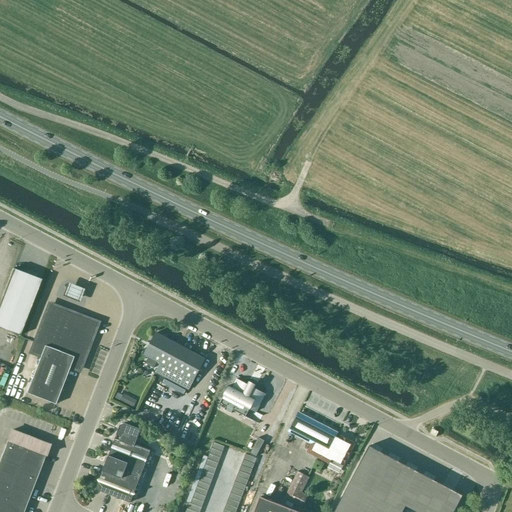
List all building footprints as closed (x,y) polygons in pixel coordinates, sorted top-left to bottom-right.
[(0,328),(19,336),(41,279),(13,268),(0,300),(0,328)] [(68,279),(63,293),(79,299),(85,285),(68,279)] [(96,323),(49,305),(34,342),(30,352),(40,356),(25,393),(54,404),(69,367),(78,370),(96,323)] [(205,359),(196,354),(156,333),(144,355),(159,363),(155,373),(188,390),(193,381),(205,359)] [(248,408),(256,412),(265,394),(236,379),(232,387),(228,385),(219,403),(244,416),(248,408)] [(297,414),(288,431),(311,444),(307,452),(341,469),(352,447),(351,441),(340,436),(338,439),(335,437),(337,434),(297,414)] [(140,429),(124,423),(120,425),(100,478),(97,479),(98,482),(95,489),(130,503),(133,495),(135,494),(134,492),(150,450),(134,444),(140,429)] [(435,437),(437,433),(438,432),(432,429),(429,434),(435,437)] [(22,511),(49,445),(11,430),(0,457),(0,511),(22,511)] [(258,438),(250,453),(256,456),(265,441),(258,438)] [(225,447),(214,442),(212,448),(223,452),(225,447)] [(223,452),(212,448),(210,453),(221,458),(223,452)] [(361,451),(339,511),(403,511),(405,511),(451,511),(458,494),(434,485),(435,483),(416,477),(416,475),(398,468),(398,466),(379,459),(380,458),(361,451)] [(210,453),(207,459),(219,463),(221,458),(210,453)] [(256,459),(245,454),(243,460),(254,464),(256,459)] [(205,465),(216,469),(219,463),(207,459),(205,465)] [(254,464),(243,460),(241,466),(252,470),(254,464)] [(203,470),(214,474),(216,469),(205,465),(203,470)] [(241,466),(239,471),(250,475),(252,470),(241,466)] [(201,476),(212,480),(214,474),(203,470),(201,476)] [(250,475),(239,471),(236,477),(248,481),(250,475)] [(309,477),(297,471),(284,498),(301,507),(307,495),(301,492),(309,477)] [(199,481),(210,486),(212,480),(201,476),(199,481)] [(248,481),(236,477),(234,482),(246,486),(248,481)] [(197,487),(208,491),(210,486),(199,481),(197,487)] [(246,486),(234,482),(232,488),(243,492),(246,486)] [(194,493),(206,497),(208,491),(197,487),(194,493)] [(243,492),(232,488),(230,493),(241,498),(243,492)] [(192,498),(204,502),(206,497),(194,493),(192,498)] [(241,498),(230,493),(228,499),(239,503),(241,498)] [(298,511),(260,497),(253,511),(298,511)] [(190,504),(201,508),(204,502),(192,498),(190,504)] [(239,503),(228,499),(226,504),(237,509),(239,503)] [(190,504),(188,503),(186,508),(195,511),(199,511),(201,508),(190,504)]
